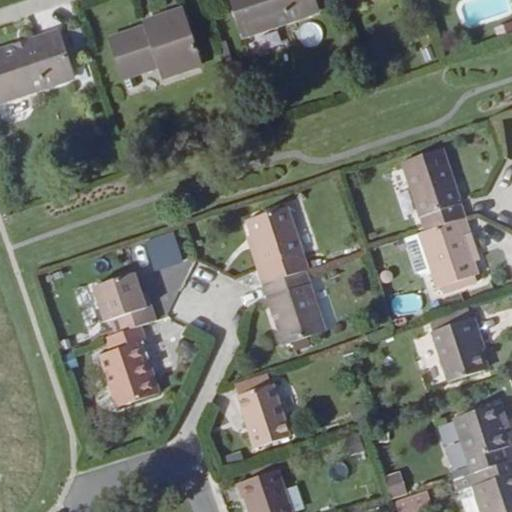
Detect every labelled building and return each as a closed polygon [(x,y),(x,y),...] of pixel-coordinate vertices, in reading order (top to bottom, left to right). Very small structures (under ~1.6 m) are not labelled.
[(230,0),(244,39),(318,15),(313,0),(230,0)] [(202,67),(182,10),(144,24),(145,28),(109,40),(122,81),(158,69),(163,80),(202,67)] [(0,103),(0,104),(75,81),(59,32),(0,51),(0,103)] [(403,165),(425,232),(465,219),(442,151),(403,165)] [(308,272),(286,209),(247,223),(268,285),(305,272),(308,272)] [(465,219),(425,232),(420,234),(433,273),(439,290),(443,288),(474,278),(478,276),(473,264),(464,236),(469,234),(465,219)] [(174,232),(145,242),(155,271),(183,262),(174,232)] [(420,234),(407,239),(417,273),(424,276),(433,273),(420,234)] [(469,234),(464,236),(473,264),(479,262),(469,234)] [(305,272),(268,285),(264,286),(284,347),(325,334),(305,272)] [(116,338),(142,329),(157,324),(152,309),(146,311),(134,276),(94,289),(105,324),(111,322),(116,338)] [(474,278),(443,288),(445,295),(477,284),(474,278)] [(472,322),(468,311),(432,323),(436,334),(472,322)] [(474,321),(472,322),(436,334),(433,335),(449,385),(484,374),(474,341),(480,339),(474,321)] [(146,342),(142,329),(116,338),(106,341),(110,354),(100,358),(118,409),(160,395),(148,362),(143,364),(136,346),(146,342)] [(272,387),(238,398),(255,450),(289,439),(272,387)] [(473,478),(508,467),(504,454),(511,452),(497,410),(455,424),(473,478)] [(511,511),(511,465),(508,467),(473,478),(457,484),(460,493),(474,488),(482,511),(511,511)] [(248,511),(291,511),(278,472),(240,485),(248,511)] [(425,495),(404,498),(401,476),(388,477),(393,511),(423,511),(428,511),(425,495)]
